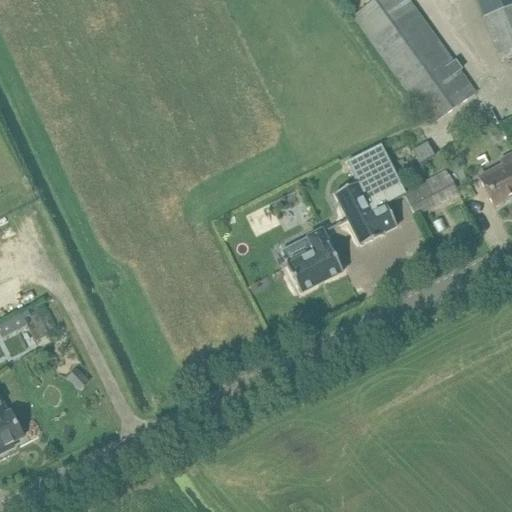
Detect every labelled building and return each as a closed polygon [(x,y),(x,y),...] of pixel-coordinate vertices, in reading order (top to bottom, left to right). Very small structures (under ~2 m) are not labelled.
[(420,119),(424,116),(431,126),(475,95),(406,0),(377,0),(351,19),(419,112),(416,114),(420,119)] [(511,2),(483,15),(502,61),(511,56),(511,2)] [(357,184),(335,195),(361,247),(386,234),(385,233),(397,227),(385,205),(405,195),(381,146),(347,163),(357,184)] [(493,207),(511,197),(511,154),(500,161),(503,167),(479,179),(493,207)] [(408,190),(420,216),(460,197),(448,171),(408,190)] [(315,253),(286,267),(300,294),(342,273),(322,231),(308,238),(315,253)] [(0,454),(13,448),(11,444),(23,438),(10,412),(7,414),(0,399),(0,454)]
